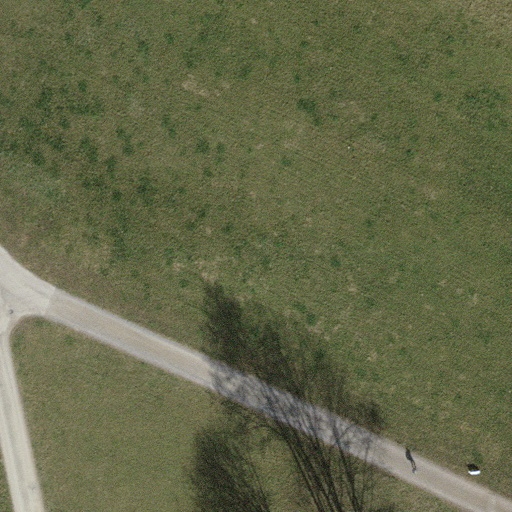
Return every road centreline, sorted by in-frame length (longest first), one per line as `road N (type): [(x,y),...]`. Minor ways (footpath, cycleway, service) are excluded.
road 1 (track): [(491,511),(0,279)]
road 2 (track): [(0,377),(28,511)]
